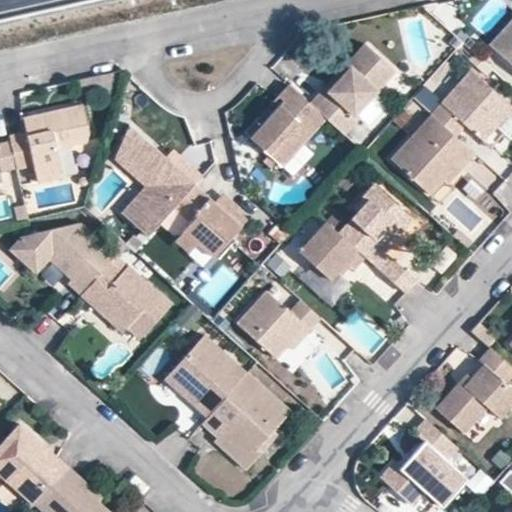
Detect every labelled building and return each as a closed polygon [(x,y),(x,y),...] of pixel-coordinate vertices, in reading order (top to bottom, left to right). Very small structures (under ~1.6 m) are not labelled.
[(511,22),(487,50),(511,71),(511,22)] [(368,47),(329,90),(333,93),(372,50),(368,47)] [(329,90),(313,108),(329,122),(347,138),(363,120),(358,116),(397,73),(372,50),(333,93),(329,90)] [(511,110),(469,72),(428,117),(453,139),(463,128),(480,143),(493,128),(501,135),(508,141),(511,136),(511,110)] [(279,164),(285,169),(329,122),(313,108),(293,89),(283,100),(289,105),(268,128),(263,123),(249,137),(272,157),(279,164)] [(283,100),(263,123),(268,128),(289,105),(283,100)] [(24,135),(8,138),(14,168),(31,164),(35,181),(61,176),(53,147),(84,140),(87,132),(81,108),(45,115),(46,120),(41,121),(39,116),(21,120),(24,135)] [(459,173),(473,157),(453,139),(428,117),(388,163),(428,199),(454,169),(459,173)] [(119,214),(145,238),(172,207),(193,184),(164,158),(129,126),(119,150),(150,179),(144,186),(119,214)] [(501,135),(493,128),(480,143),(487,150),(501,135)] [(0,168),(0,170),(14,168),(8,140),(0,141),(0,168)] [(74,172),(68,144),(53,147),(61,176),(74,172)] [(164,158),(193,184),(202,175),(173,149),(164,158)] [(115,159),(144,186),(150,179),(119,150),(115,159)] [(279,164),(272,157),(266,164),(273,170),(279,164)] [(446,187),(459,173),(454,169),(442,184),(446,187)] [(211,202),(193,184),(172,207),(188,222),(182,229),(181,232),(180,236),(180,239),(182,242),(185,243),(186,244),(188,245),(192,244),(194,242),(210,255),(242,219),(217,197),(211,202)] [(369,187),(360,197),(365,201),(374,191),(369,187)] [(385,238),(391,243),(408,222),(374,191),(365,201),(360,197),(347,211),(352,216),(335,235),(364,261),(376,247),(367,238),(375,229),(385,238)] [(349,273),(361,259),(335,235),(322,223),(294,255),(325,282),(341,266),(349,273)] [(64,283),(78,295),(80,293),(107,264),(112,259),(73,224),(15,236),(3,250),(31,274),(48,254),(53,248),(76,270),(71,275),(64,283)] [(376,247),(385,238),(375,229),(367,238),(376,247)] [(471,243),(457,231),(451,238),(464,250),(471,243)] [(48,254),(71,275),(76,270),(53,248),(48,254)] [(389,261),(378,273),(402,295),(413,283),(389,261)] [(52,263),(38,276),(52,292),(66,279),(52,263)] [(124,326),(136,336),(167,303),(125,264),(117,273),(107,264),(80,293),(91,304),(95,299),(124,326)] [(307,332),(318,319),(298,300),(287,312),(263,290),(233,323),(273,360),(286,347),(302,329),(307,332)] [(120,330),(124,326),(95,299),(91,304),(120,330)] [(286,347),(290,350),(307,332),(302,329),(286,347)] [(205,419),(244,375),(202,336),(163,380),(179,395),(189,395),(196,402),(192,407),(205,419)] [(511,392),(503,384),(511,374),(511,371),(486,348),(474,362),(480,366),(466,382),(456,392),(451,388),(433,409),(463,435),(486,410),(498,420),(511,404),(511,392)] [(0,375),(0,399),(7,405),(18,391),(0,375)] [(244,375),(205,419),(201,423),(215,435),(217,433),(244,456),(266,432),(285,411),(244,375)] [(461,377),(451,388),(456,392),(466,382),(461,377)] [(179,395),(192,407),(196,402),(189,395),(179,395)] [(395,468),(388,461),(374,477),(406,506),(420,492),(437,507),(463,478),(443,460),(453,448),(422,420),(411,433),(419,441),(406,455),(413,461),(402,474),(395,468)] [(4,480),(33,505),(34,505),(70,465),(58,454),(53,459),(45,452),(50,446),(21,421),(0,443),(0,457),(13,470),(4,480)] [(266,432),(244,456),(217,433),(215,435),(212,439),(244,467),(271,436),(266,432)] [(58,454),(50,446),(45,452),(53,459),(58,454)] [(406,455),(395,468),(402,474),(413,461),(406,455)] [(0,475),(4,480),(13,470),(0,457),(0,475)] [(91,484),(70,465),(34,505),(42,511),(112,511),(114,511),(99,497),(88,488),(91,484)] [(483,469),(468,481),(479,495),(494,484),(483,469)] [(99,497),(102,494),(91,484),(88,488),(99,497)]
